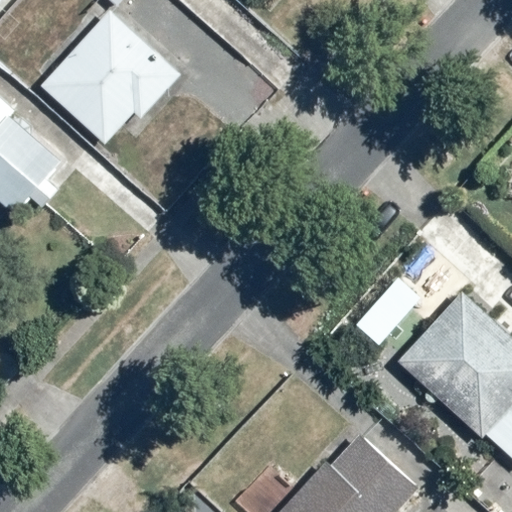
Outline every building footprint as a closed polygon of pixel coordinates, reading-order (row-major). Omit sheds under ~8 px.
[(43,92),(97,144),(129,113),(139,121),(180,76),(108,13),(43,92)] [(0,206),(13,217),(60,162),(0,114),(0,206)] [(511,341),(460,295),(396,363),(481,443),(486,437),(511,461),(511,341)] [(401,511),(421,489),(360,438),(284,511),(401,511)] [(209,511),(192,495),(176,511),(209,511)]
